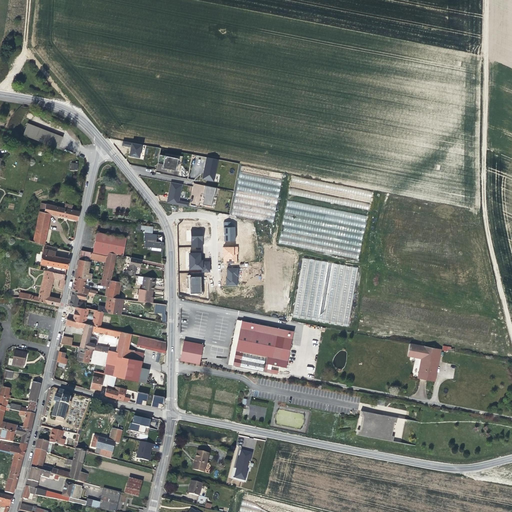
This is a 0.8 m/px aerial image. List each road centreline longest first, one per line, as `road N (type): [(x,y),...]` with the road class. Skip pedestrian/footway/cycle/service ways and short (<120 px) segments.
road 1 (tertiary): [(170,413),(433,466),(511,458)]
road 2 (track): [(511,342),(481,206),(484,0)]
road 3 (residential): [(102,142),(53,351)]
road 4 (tertiary): [(163,220),(170,246),(170,413)]
road 5 (residential): [(46,384),(11,511)]
road 6 (residential): [(46,384),(170,413)]
road 7 (residential): [(163,220),(212,218),(216,295)]
